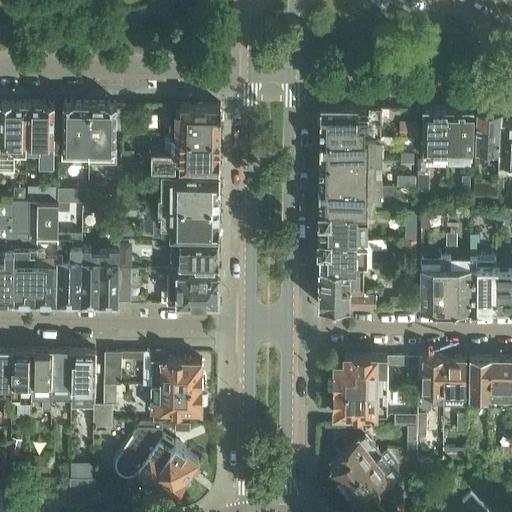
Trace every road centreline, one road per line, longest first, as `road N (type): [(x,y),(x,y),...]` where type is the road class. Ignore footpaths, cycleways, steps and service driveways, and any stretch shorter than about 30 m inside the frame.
road 1 (residential): [(0,67),(253,74)]
road 2 (tertiary): [(253,74),(250,324)]
road 3 (tertiary): [(286,325),(289,75)]
road 4 (residential): [(250,324),(0,321)]
road 5 (residential): [(286,325),(511,329)]
road 6 (tertiary): [(250,324),(247,511)]
road 7 (tertiary): [(288,511),(286,325)]
road 8 (residential): [(338,79),(511,82)]
